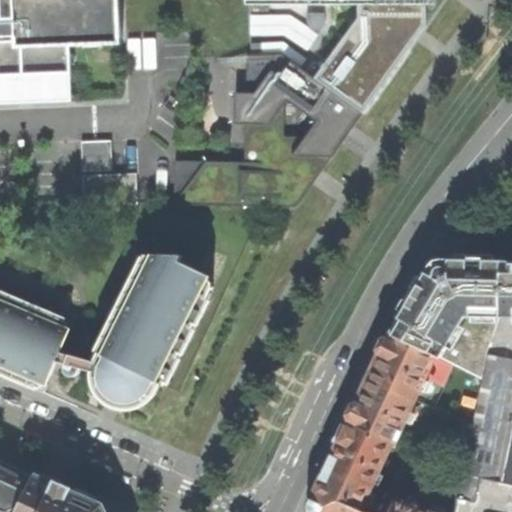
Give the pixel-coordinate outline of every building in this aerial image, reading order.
[(122,44),(121,25),(120,0),(0,0),(0,82),(72,79),(71,46),(122,44)] [(357,0),(358,4),(362,14),(318,80),(369,114),(452,0),(357,0)] [(340,155),(369,114),(318,80),(282,54),(251,55),(250,96),(240,96),(240,123),(247,124),(247,159),(195,158),(177,157),(177,210),(188,210),(300,209),(340,155)] [(86,141),(87,203),(140,202),(140,172),(116,172),(115,140),(86,141)] [(156,380),(165,384),(214,287),(213,286),(214,281),(211,280),(210,276),(179,261),(184,254),(147,253),(145,256),(143,256),(96,349),(99,351),(94,362),(102,365),(99,372),(99,377),(101,382),(103,388),(107,394),(113,399),(120,402),(127,403),(134,402),(141,400),(146,397),(150,392),(156,380)] [(426,275),(389,336),(437,359),(481,380),(486,355),(499,318),(511,318),(511,261),(447,261),(447,267),(439,272),(432,278),(426,275)] [(67,317),(64,316),(72,294),(0,263),(0,372),(37,389),(38,387),(42,387),(45,384),(47,384),(57,360),(60,352),(71,328),(70,326),(70,322),(67,319),(67,317)] [(378,359),(369,379),(416,401),(437,359),(389,336),(378,359)] [(57,360),(99,372),(102,365),(94,362),(60,352),(57,360)] [(511,408),(511,360),(486,355),(481,380),(462,474),(457,499),(474,502),(479,480),(496,484),(497,481),(511,408)] [(358,401),(348,421),(394,443),(396,444),(417,402),(416,401),(369,379),(358,401)] [(511,408),(497,481),(511,484),(511,408)] [(339,443),(328,467),(372,488),(394,443),(348,421),(339,443)] [(0,511),(17,511),(32,481),(0,465),(0,511)] [(311,511),(360,511),(361,511),(372,488),(328,467),(317,489),(311,503),(312,511),(311,511)] [(35,475),(32,481),(17,511),(106,511),(103,503),(35,475)] [(416,511),(418,509),(396,498),(388,511),(363,511),(361,511),(360,511),(416,511)]
